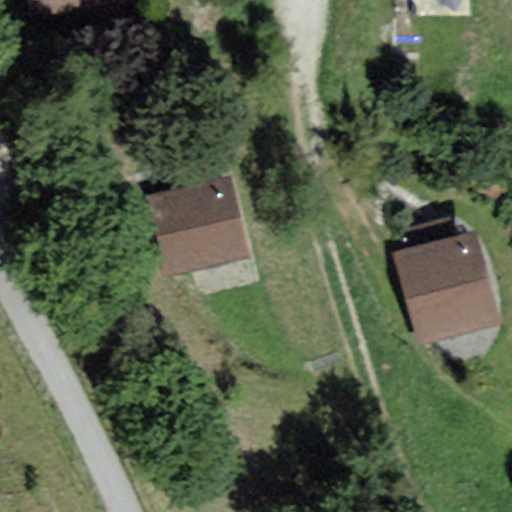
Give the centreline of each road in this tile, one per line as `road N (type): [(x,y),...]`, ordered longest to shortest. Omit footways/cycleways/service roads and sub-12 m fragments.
road 1 (residential): [(0,263),(129,511)]
road 2 (residential): [(310,0),(303,140)]
